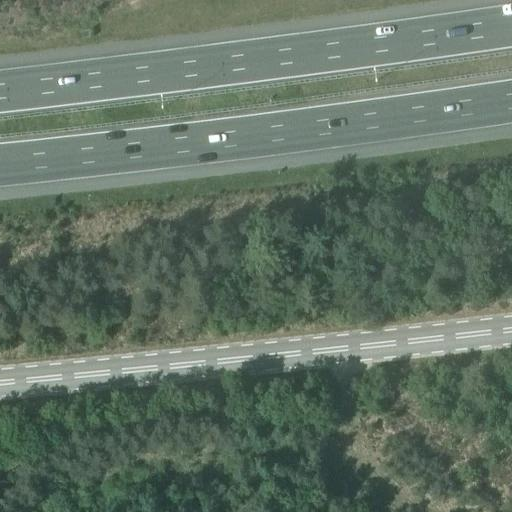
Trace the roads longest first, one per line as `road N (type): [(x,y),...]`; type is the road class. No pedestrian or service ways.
road 1 (motorway): [(511,26),(0,92)]
road 2 (motorway): [(0,166),(511,102)]
